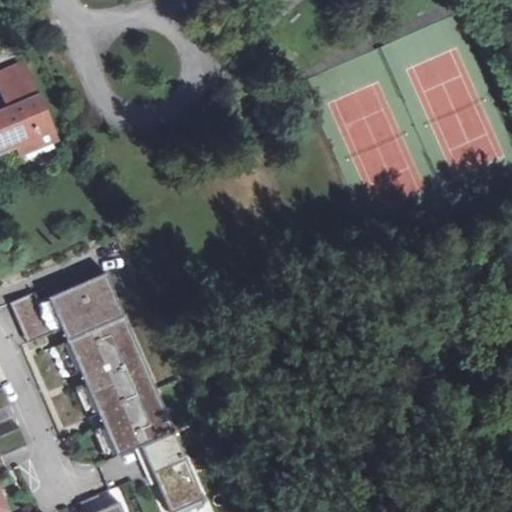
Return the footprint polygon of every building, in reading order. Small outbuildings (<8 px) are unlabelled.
[(0,111),(0,152),(15,146),(18,155),(55,139),(37,96),(35,97),(21,63),(0,71),(0,93),(7,109),(0,111)] [(15,146),(0,152),(0,164),(2,170),(21,162),(18,155),(15,146)] [(61,342),(119,316),(100,274),(43,300),(56,331),(61,342)] [(56,331),(43,300),(39,291),(9,304),(26,344),(56,331)] [(119,316),(61,342),(112,457),(135,447),(169,433),(119,316)] [(0,418),(10,416),(4,390),(0,390),(0,418)] [(0,438),(0,450),(2,454),(25,444),(19,430),(0,438)] [(181,461),(169,433),(135,447),(147,475),(181,461)] [(172,511),(198,502),(181,461),(147,475),(162,511),(172,511)]
